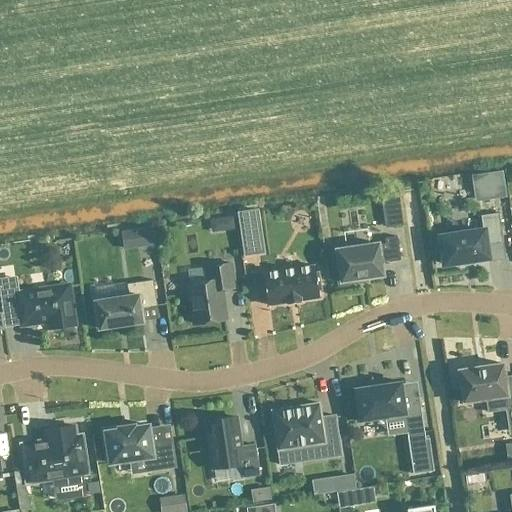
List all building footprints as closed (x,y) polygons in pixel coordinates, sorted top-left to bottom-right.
[(264,257),(257,213),(238,216),(245,260),(264,257)] [(439,239),(443,267),(487,260),(485,247),(502,245),(498,215),(479,218),(482,232),(439,239)] [(333,264),(337,288),(356,285),(356,282),(382,277),(380,264),(387,263),(387,264),(400,263),(396,239),(384,240),(385,246),(378,247),(377,246),(336,252),(337,263),(333,264)] [(188,287),(194,326),(224,322),(220,292),(234,290),(231,266),(205,270),(207,284),(188,287)] [(262,276),(267,307),(286,305),(286,306),(300,304),(300,303),(319,300),(318,293),(321,293),(318,274),(315,275),(314,268),(271,274),(262,276)] [(95,305),(99,329),(98,329),(98,331),(100,331),(100,330),(114,328),(114,329),(126,327),(140,324),(140,325),(142,324),(142,323),(140,311),(156,308),(152,282),(126,286),(128,299),(96,304),(96,303),(94,304),(94,305),(95,305)] [(50,331),(74,328),(68,288),(54,290),(16,296),(21,327),(49,323),(50,331)] [(511,380),(503,382),(501,368),(502,368),(501,366),(499,366),(500,366),(484,369),(484,368),(474,370),(475,370),(459,372),(457,372),(457,374),(458,374),(463,403),(462,403),(463,405),(465,405),(465,404),(505,398),(507,412),(511,436),(511,435),(511,380)] [(356,391),(354,391),(354,393),(358,421),(358,424),(360,423),(385,419),(403,417),(406,436),(412,477),(433,474),(428,441),(424,442),(418,401),(402,403),(400,387),(400,386),(400,384),(398,385),(356,391)] [(323,450),(325,460),(340,458),(334,418),(321,420),(319,408),(319,405),(317,406),(274,412),(271,412),(272,415),(279,465),(278,465),(279,467),(300,464),(300,462),(299,462),(298,454),(323,450)] [(239,449),(235,420),(206,424),(205,424),(212,471),(240,467),(242,480),(258,477),(253,447),(239,449)] [(73,428),(55,431),(45,432),(46,437),(47,443),(33,445),(21,447),(22,451),(27,484),(40,482),(39,480),(52,478),(53,487),(81,483),(80,476),(86,475),(80,438),(74,439),(73,428)] [(118,432),(104,434),(109,466),(148,460),(150,473),(174,469),(170,443),(150,446),(148,428),(134,430),(134,428),(118,430),(118,432)] [(160,499),(163,511),(169,511),(187,507),(183,492),(160,499)]
